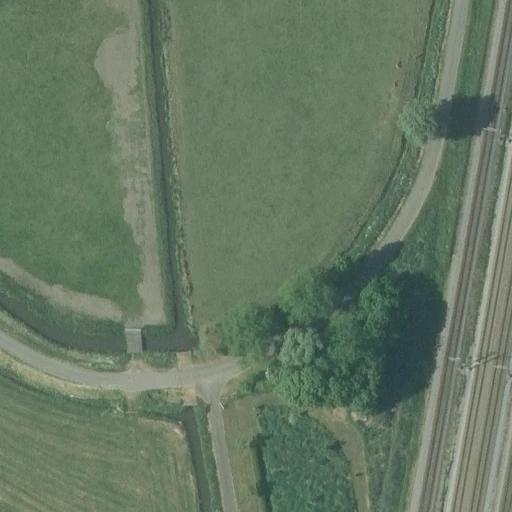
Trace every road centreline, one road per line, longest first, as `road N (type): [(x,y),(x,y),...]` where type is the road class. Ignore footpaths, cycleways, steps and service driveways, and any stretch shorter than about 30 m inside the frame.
road 1 (unclassified): [(0,339),(57,368),(135,381),(224,371),(314,321),(358,282),(418,195),(438,134),(461,0)]
road 2 (track): [(177,511),(172,488),(133,433),(133,329)]
